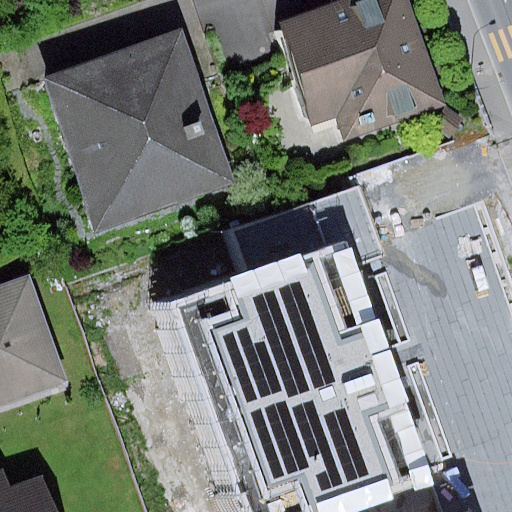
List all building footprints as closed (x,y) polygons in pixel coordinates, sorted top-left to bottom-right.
[(454,101),(420,0),(324,0),(280,15),(317,125),(339,117),(346,137),(454,101)] [(191,31),(55,78),(107,229),(244,181),(191,31)] [(333,511),(433,477),(348,238),(151,308),(224,511),(333,511)] [(37,268),(0,279),(0,406),(75,382),(37,268)] [(0,511),(69,511),(54,468),(13,483),(5,460),(0,461),(0,511)]
